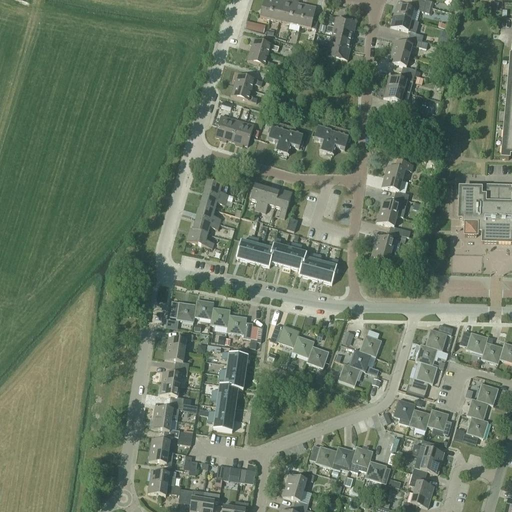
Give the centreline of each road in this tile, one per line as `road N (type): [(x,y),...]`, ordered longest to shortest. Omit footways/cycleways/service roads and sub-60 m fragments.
road 1 (residential): [(260,455),(385,402),(415,309)]
road 2 (residential): [(124,498),(160,271)]
road 3 (residential): [(355,308),(160,271)]
road 4 (residential): [(360,182),(377,6)]
road 5 (residential): [(360,182),(294,179),(190,148)]
road 6 (residential): [(190,148),(232,0)]
road 7 (residential): [(160,271),(190,148)]
road 8 (residential): [(355,308),(360,182)]
